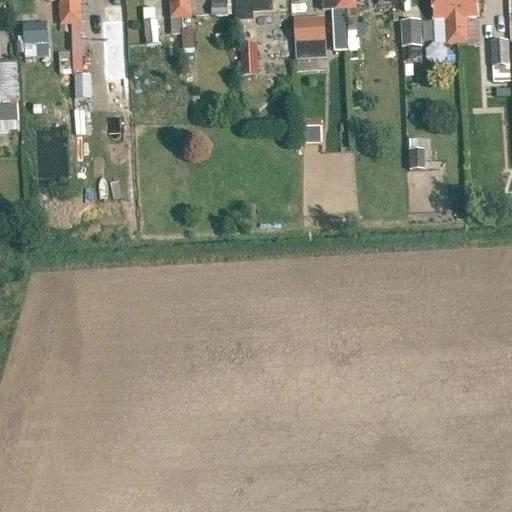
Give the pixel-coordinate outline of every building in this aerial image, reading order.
[(68,0),(46,0),(47,3),(59,3),(60,28),(70,27),(68,0)] [(91,0),(68,0),(70,27),(81,26),(79,2),(91,1),(91,0)] [(181,36),(180,21),(178,0),(168,0),(170,22),(171,37),(181,36)] [(178,0),(180,21),(181,36),(190,36),(190,21),(189,0),(178,0)] [(234,0),(236,25),(253,24),(253,16),(273,15),(272,0),(234,0)] [(344,12),(345,12),(344,0),(321,0),(322,12),(332,12),(332,15),(333,45),(334,45),(335,54),(346,53),(344,12)] [(344,0),(345,12),(355,12),(354,0),(344,0)] [(398,0),(378,0),(379,9),(399,8),(398,0)] [(454,0),(431,0),(433,22),(445,22),(446,47),(457,46),(454,0)] [(476,0),(454,0),(457,46),(467,45),(466,21),(478,20),(476,0)] [(295,48),(296,64),(326,63),(325,46),(324,20),(293,22),(295,48)] [(145,47),(158,46),(157,23),(144,23),(145,47)] [(402,50),(422,49),(421,23),(401,24),(402,50)] [(25,29),(26,52),(49,52),(49,28),(25,29)] [(491,44),(494,85),(511,84),(508,43),(491,44)] [(242,78),(258,77),(258,48),(257,48),(241,48),(241,49),(242,78)] [(15,64),(0,64),(0,124),(18,124),(17,106),(15,64)] [(409,154),(410,174),(425,173),(424,153),(409,154)]
